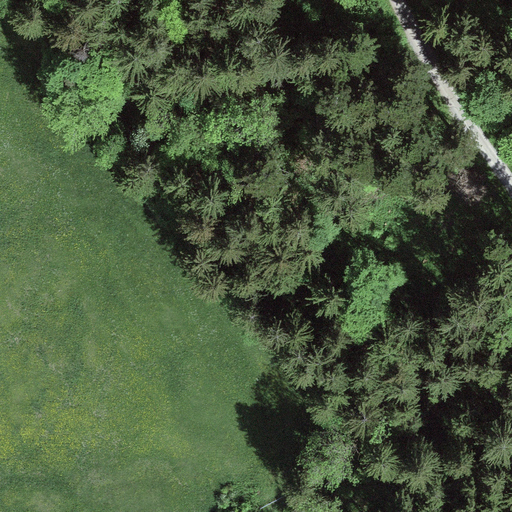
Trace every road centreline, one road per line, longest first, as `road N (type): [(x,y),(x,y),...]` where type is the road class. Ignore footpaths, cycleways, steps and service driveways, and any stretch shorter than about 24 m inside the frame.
road 1 (track): [(23,0),(191,227),(278,363),(289,426),(273,511)]
road 2 (track): [(396,0),(450,98),(511,185)]
